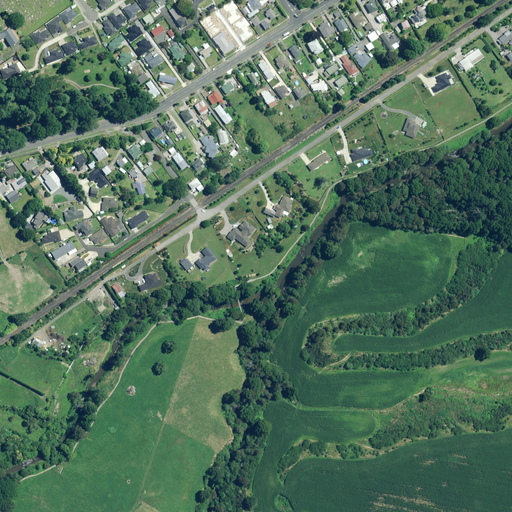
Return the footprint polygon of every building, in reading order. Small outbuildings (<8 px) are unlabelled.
[(248,4),(247,4),(248,7),(251,12),(247,15),(249,18),(257,13),(255,10),(261,6),(258,1),(257,1),(256,0),(252,0),(253,1),(251,2),(250,0),(246,2),(248,4)] [(377,9),(371,0),(370,0),(368,2),(368,3),(364,5),(370,14),(377,9)] [(183,12),(178,5),(169,11),(179,28),(184,26),(188,24),(181,13),(183,12)] [(423,17),(417,8),(413,11),(415,14),(409,18),(413,24),(423,17)] [(275,16),(269,9),(265,12),(266,13),(265,14),(267,17),(268,17),(270,20),(275,16)] [(64,14),(60,15),(67,27),(76,18),(71,10),(64,14)] [(244,16),(242,12),(234,17),(236,21),(242,18),(242,17),(244,16)] [(364,21),(359,13),(354,16),(353,14),(349,17),(357,30),(361,27),(359,24),(364,21)] [(388,20),(383,13),(376,18),(379,23),(383,20),(384,23),(388,20)] [(154,22),(149,14),(142,19),(146,24),(149,22),(150,24),(154,22)] [(260,23),(256,16),(250,20),(255,27),(260,23)] [(347,27),(342,19),(334,24),(339,32),(347,27)] [(246,30),(242,23),(239,25),(238,24),(233,27),(236,31),(235,32),(238,37),(245,33),(244,31),(246,30)] [(329,28),(325,23),(323,24),(322,23),(319,24),(320,26),(317,28),(323,37),(325,36),(326,39),(332,35),(331,34),(334,32),(331,27),(329,28)] [(164,31),(160,26),(150,32),(154,37),(164,31)] [(511,26),(510,28),(511,31),(509,32),(508,31),(504,34),(498,39),(499,40),(497,42),(500,45),(502,43),(502,44),(511,37),(511,26)] [(137,37),(130,27),(124,32),(131,42),(137,37)] [(17,41),(8,28),(0,33),(0,39),(3,38),(9,47),(17,41)] [(176,36),(170,29),(166,32),(172,40),(176,36)] [(214,30),(213,29),(211,31),(211,32),(210,33),(213,38),(216,36),(219,41),(218,42),(220,46),(223,44),(225,46),(229,44),(227,42),(229,40),(226,35),(222,37),(216,29),(214,30)] [(388,39),(384,33),(379,36),(389,51),(392,49),(390,46),(397,41),(393,35),(390,37),(391,38),(388,39)] [(124,40),(120,35),(115,39),(106,46),(111,53),(117,48),(116,48),(121,44),(120,43),(124,40)] [(90,38),(83,41),(85,44),(79,46),(81,53),(96,47),(94,39),(90,38)] [(322,51),(315,39),(306,44),(311,52),(312,51),(314,54),(315,53),(316,54),(322,51)] [(184,57),(174,40),(170,43),(171,44),(167,47),(172,54),(171,54),(174,59),(175,58),(176,61),(179,59),(180,60),(184,57)] [(78,50),(73,43),(69,46),(66,45),(62,48),(66,60),(78,50)] [(212,51),(206,43),(202,46),(204,48),(199,53),(201,55),(198,57),(201,61),(208,56),(207,54),(212,51)] [(301,54),(293,45),(288,49),(295,58),(301,54)] [(356,51),(353,46),(347,49),(350,55),(356,51)] [(483,58),(477,49),(458,62),(465,71),(471,66),(483,58)] [(62,61),(59,54),(56,51),(49,54),(51,57),(43,59),(47,66),(62,61)] [(127,54),(125,51),(119,55),(121,58),(117,61),(121,66),(133,58),(129,53),(127,54)] [(361,57),(356,53),(352,57),(355,59),(355,60),(357,63),(357,64),(362,68),(370,59),(364,53),(361,57)] [(147,63),(150,68),(151,69),(162,61),(158,55),(147,63)] [(284,61),(280,55),(277,58),(277,57),(274,59),(276,63),(275,63),(279,69),(284,66),(285,67),(289,65),(286,60),(284,61)] [(348,60),(345,55),(340,58),(344,64),(342,64),(350,76),(357,71),(354,65),(353,66),(349,60),(348,60)] [(142,72),(135,60),(126,65),(134,77),(142,72)] [(269,68),(265,61),(258,66),(263,72),(269,68)] [(194,69),(190,64),(183,69),(187,74),(194,69)] [(338,69),(334,64),(325,70),(326,71),(323,73),(326,77),(338,69)] [(257,81),(260,79),(258,77),(259,76),(256,72),(254,74),(253,72),(247,76),(254,87),(257,85),(255,83),(258,81),(257,81)] [(147,79),(143,73),(135,79),(139,84),(147,79)] [(441,75),(436,77),(437,80),(437,82),(437,84),(436,84),(436,86),(431,88),(434,93),(450,85),(448,79),(450,78),(448,75),(446,76),(445,73),(441,76),(441,75)] [(158,81),(161,82),(164,83),(164,82),(174,85),(176,78),(159,74),(158,81)] [(346,81),(343,76),(334,82),(337,87),(346,81)] [(159,94),(150,80),(145,84),(149,90),(147,92),(152,99),(159,94)] [(317,92),(317,91),(323,90),(323,89),(325,89),(323,81),(318,82),(318,83),(312,85),(313,92),(317,92)] [(232,88),(229,82),(220,87),(224,94),(225,93),(226,95),(230,93),(229,91),(232,88)] [(277,87),(273,90),(274,91),(277,96),(277,95),(281,100),(285,97),(284,94),(287,91),(283,85),(278,89),(277,87)] [(306,94),(302,88),(297,91),(295,88),(292,90),(298,100),(306,94)] [(223,102),(215,90),(211,93),(212,95),(207,98),(212,105),(217,101),(219,104),(223,102)] [(270,97),(267,91),(265,92),(264,91),(260,93),(266,104),(267,104),(269,108),(276,105),(272,96),(270,97)] [(194,105),(200,116),(202,114),(203,115),(205,113),(205,112),(207,111),(201,101),(194,105)] [(224,124),(225,124),(226,125),(232,121),(229,116),(227,113),(225,114),(219,105),(213,109),(224,124)] [(188,112),(186,110),(179,114),(185,123),(193,117),(189,111),(188,112)] [(412,120),(408,118),(403,131),(406,132),(405,135),(414,139),(419,126),(414,124),(415,122),(411,121),(412,120)] [(176,128),(176,127),(171,120),(166,123),(163,126),(167,133),(173,129),(173,130),(176,128)] [(207,132),(202,125),(199,127),(201,131),(198,133),(200,137),(207,132)] [(154,140),(158,137),(159,138),(160,137),(160,136),(162,134),(156,127),(153,129),(149,132),(154,140)] [(220,145),(228,143),(225,132),(222,132),(221,129),(216,131),(220,145)] [(205,135),(199,140),(205,147),(204,152),(208,153),(207,157),(213,158),(214,154),(215,150),(218,148),(212,140),(212,137),(209,137),(208,140),(205,135)] [(147,144),(143,139),(139,143),(143,148),(147,144)] [(140,153),(134,145),(126,151),(133,160),(135,159),(136,160),(138,159),(136,156),(140,153)] [(107,155),(101,147),(97,149),(96,148),(90,152),(97,161),(103,157),(103,158),(107,155)] [(237,153),(231,148),(229,151),(231,153),(229,154),(233,158),(237,153)] [(372,156),(371,150),(367,151),(367,150),(364,151),(363,148),(356,150),(356,148),(351,150),(352,154),(350,154),(352,162),(372,156)] [(187,166),(178,153),(172,157),(181,170),(187,166)] [(330,158),(326,153),(306,166),(311,172),(330,158)] [(82,169),(81,167),(83,166),(81,164),(86,161),(81,154),(72,160),(79,171),(82,169)] [(115,161),(116,163),(120,167),(127,161),(123,157),(118,161),(118,160),(115,161)] [(202,160),(200,158),(191,164),(197,173),(202,169),(200,167),(203,164),(201,161),(202,160)] [(37,164),(33,159),(26,164),(24,161),(21,164),(26,171),(37,164)] [(232,165),(229,160),(223,163),(226,168),(232,165)] [(96,165),(93,161),(87,165),(90,169),(96,165)] [(16,171),(12,165),(3,172),(6,177),(16,171)] [(110,172),(106,166),(101,170),(105,175),(110,172)] [(152,171),(148,166),(142,171),(146,176),(152,171)] [(94,181),(96,184),(99,182),(99,183),(97,185),(100,189),(107,183),(96,169),(86,177),(91,183),(96,179),(97,180),(94,181)] [(136,175),(132,169),(128,172),(132,178),(136,175)] [(27,184),(22,175),(17,178),(16,176),(6,182),(8,185),(15,180),(21,189),(23,187),(23,186),(27,184)] [(192,190),(196,187),(199,192),(204,188),(200,184),(196,178),(188,184),(192,190)] [(139,183),(138,182),(131,184),(133,189),(136,188),(138,195),(144,193),(141,182),(139,183)] [(292,200),(282,196),(278,205),(276,204),(274,210),(276,211),(274,216),(280,218),(283,211),(287,213),(292,200)] [(114,201),(114,198),(102,198),(102,203),(101,203),(101,211),(107,211),(107,208),(117,208),(117,201),(114,201)] [(76,212),(75,206),(69,208),(69,210),(66,211),(67,215),(64,216),(65,221),(83,217),(81,210),(76,212)] [(32,215),(34,216),(33,217),(35,218),(32,223),(31,225),(26,222),(24,226),(32,231),(34,228),(36,229),(46,214),(38,209),(35,214),(34,213),(32,215)] [(114,222),(111,217),(107,220),(105,217),(100,220),(111,237),(116,234),(114,230),(117,228),(116,226),(120,224),(117,220),(114,222)] [(80,228),(81,230),(80,230),(82,233),(83,232),(85,236),(93,230),(89,225),(88,226),(84,220),(74,227),(76,231),(80,228)] [(254,229),(244,221),(241,224),(238,228),(241,230),(240,232),(234,227),(231,231),(226,237),(232,241),(234,239),(246,247),(250,242),(246,239),(254,229)] [(98,244),(101,242),(100,241),(101,240),(106,237),(101,229),(88,238),(91,242),(92,241),(95,245),(97,243),(98,244)] [(61,241),(58,231),(48,234),(48,235),(43,236),(44,238),(41,239),(42,244),(55,241),(55,243),(61,241)] [(74,249),(71,241),(50,253),(54,260),(74,249)] [(216,258),(207,247),(201,252),(204,256),(200,260),(199,259),(195,263),(200,269),(202,268),(204,271),(208,267),(207,265),(212,261),(212,262),(216,258)] [(74,266),(76,270),(75,271),(77,273),(85,268),(84,266),(86,264),(83,260),(81,261),(79,257),(69,263),(71,267),(74,266)] [(192,265),(186,259),(180,264),(186,270),(192,265)] [(143,276),(144,279),(144,280),(145,284),(138,286),(140,292),(161,285),(159,280),(156,280),(154,273),(149,275),(149,274),(143,276)] [(121,291),(116,283),(111,286),(116,294),(121,291)]
